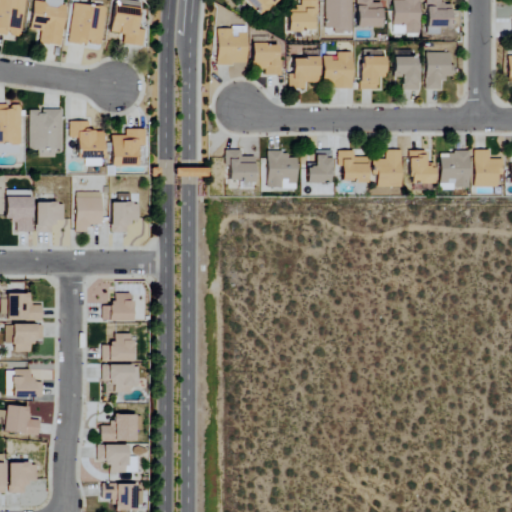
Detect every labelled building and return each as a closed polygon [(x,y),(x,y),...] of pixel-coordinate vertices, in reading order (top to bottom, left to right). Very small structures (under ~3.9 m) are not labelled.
[(0,0),(0,35),(20,38),(24,0),(0,0)] [(31,2),(28,30),(39,31),(37,44),(58,47),(62,0),(41,0),(41,3),(31,2)] [(111,0),(107,34),(121,36),(120,45),(140,48),(142,31),(134,30),(138,4),(112,0),(111,0)] [(240,0),(258,18),(277,0),(240,0)] [(322,0),(322,29),(332,29),(332,32),(349,33),(349,0),(322,0)] [(354,0),(355,29),(380,28),(379,3),(370,4),(370,0),(354,0)] [(417,0),(401,0),(401,1),(390,1),(391,35),(418,34),(417,0)] [(439,0),(423,0),(425,35),(435,35),(435,29),(450,29),(449,5),(440,6),(439,0)] [(314,1),(299,1),(299,6),(286,6),(286,32),(313,33),(314,1)] [(66,44),(99,47),(103,9),(70,5),(66,44)] [(244,65),(244,29),(214,30),(214,66),(244,65)] [(276,46),(250,45),(249,69),(263,70),(262,76),(279,77),(280,61),(275,61),(276,46)] [(423,91),(438,90),(438,79),(448,79),(448,53),(423,54),(423,91)] [(320,82),(331,82),(331,89),(350,90),(351,55),(320,55),(320,82)] [(357,91),(373,91),(373,77),(382,77),(383,59),(358,58),(357,91)] [(391,78),(400,79),(399,91),(416,92),(417,58),(391,58),(391,78)] [(316,84),(316,59),(290,59),(290,75),(286,75),(286,90),(302,90),(302,84),(316,84)] [(0,144),(18,145),(19,107),(6,106),(0,105),(0,144)] [(27,111),(27,150),(59,151),(59,111),(27,111)] [(109,136),(109,168),(135,167),(135,147),(143,147),(143,131),(124,131),(124,136),(109,136)] [(252,183),(253,158),(239,158),(239,152),(223,151),(223,167),(227,167),(226,183),(252,183)] [(305,165),(305,185),(330,184),(329,151),(313,152),(313,165),(305,165)] [(400,152),(383,151),(383,160),(371,160),(371,176),(375,176),(375,188),(399,189),(400,152)] [(472,188),(496,188),(496,176),(501,176),(502,160),(487,160),(487,151),(472,151),(472,188)] [(340,184),(366,183),(366,158),(352,158),(352,152),(335,152),(335,168),(339,168),(340,184)] [(433,185),(433,164),(424,164),(424,152),(407,152),(407,185),(433,185)] [(438,190),(467,190),(467,153),(438,153),(438,190)] [(264,189),(294,189),(295,155),(265,154),(264,189)] [(99,193),(72,193),(73,234),(85,234),(85,225),(99,225),(99,193)] [(14,222),(14,233),(29,233),(30,199),(3,198),(3,222),(14,222)] [(33,233),(50,234),(50,222),(61,222),(61,205),(33,204),(33,233)] [(40,305),(28,306),(28,293),(5,294),(5,321),(40,320),(40,305)] [(129,321),(130,294),(111,294),(111,306),(100,306),(99,320),(129,321)] [(12,352),(28,353),(29,343),(40,343),(40,325),(3,324),(3,345),(12,345),(12,352)] [(129,334),(111,334),(112,344),(99,345),(99,362),(130,361),(129,334)] [(136,386),(136,364),(99,365),(99,383),(111,383),(111,394),(129,393),(129,386),(136,386)] [(40,397),(40,383),(29,383),(29,370),(10,371),(11,398),(40,397)] [(0,424),(2,425),(1,432),(36,436),(38,421),(26,419),(28,408),(4,405),(3,411),(0,410),(0,424)] [(133,415),(111,414),(111,425),(98,425),(98,441),(133,442),(133,415)] [(125,445),(95,444),(94,462),(107,462),(107,473),(134,474),(135,457),(125,457),(125,445)] [(6,494),(22,493),(22,482),(34,482),(33,463),(6,464),(6,494)] [(139,509),(138,484),(99,485),(99,499),(111,499),(111,510),(139,509)]
